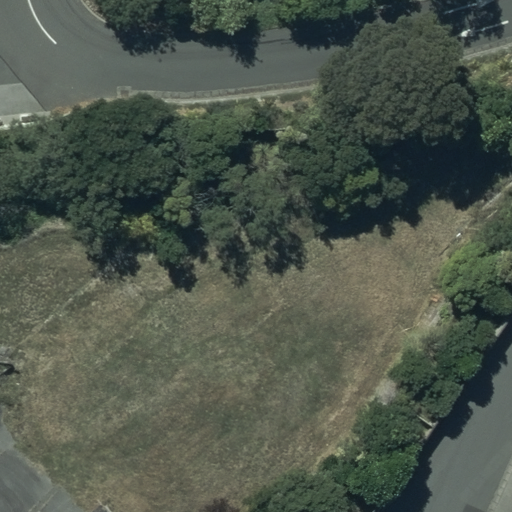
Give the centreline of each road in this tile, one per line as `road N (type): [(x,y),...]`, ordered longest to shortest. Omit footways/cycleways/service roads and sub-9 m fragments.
road 1 (residential): [(511,0),(396,35),(149,67),(98,63),(59,47),(29,0)]
road 2 (residential): [(445,511),(511,369)]
